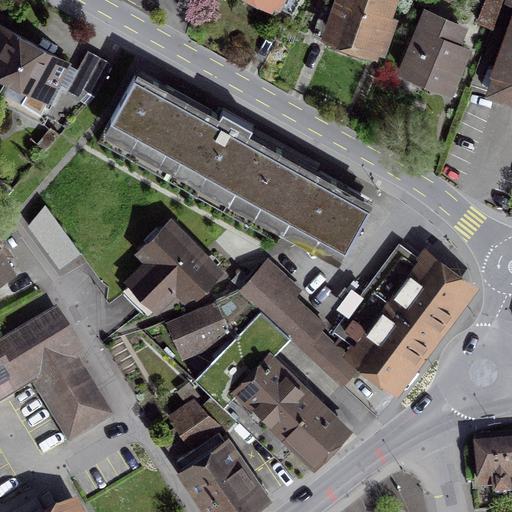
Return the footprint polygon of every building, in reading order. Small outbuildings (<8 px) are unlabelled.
[(197,0),(179,0),(178,3),(194,12),(197,0)] [(254,0),(249,9),(270,20),(278,5),(292,13),(299,0),(254,0)] [(324,4),(313,34),(370,54),(373,46),(384,51),(396,18),(384,13),(389,0),(342,0),(339,10),(324,4)] [(485,0),(477,19),(492,26),(501,0),(485,0)] [(428,11),(405,64),(450,83),(465,49),(451,43),(459,25),(428,11)] [(511,17),(494,72),(489,97),(511,99),(511,17)] [(0,73),(10,79),(31,42),(0,24),(0,73)] [(68,63),(31,42),(10,79),(11,79),(0,98),(37,119),(68,63)] [(95,94),(110,67),(86,54),(71,81),(95,94)] [(290,218),(314,175),(134,75),(110,117),(290,218)] [(67,126),(95,94),(71,81),(66,78),(46,115),(67,126)] [(303,225),(353,197),(314,175),(290,218),(303,225)] [(353,197),(303,225),(346,249),(370,206),(353,197)] [(45,204),(30,222),(62,266),(81,252),(45,204)] [(129,280),(156,307),(179,285),(189,295),(195,290),(198,293),(220,271),(169,220),(139,250),(149,260),(129,280)] [(335,330),(400,378),(467,289),(402,240),(335,330)] [(0,280),(14,272),(0,249),(0,280)] [(289,335),(341,383),(357,366),(318,331),(324,325),(261,266),(239,290),(289,335)] [(292,443),(312,462),(344,429),(268,358),(289,335),(239,290),(216,303),(225,324),(239,332),(196,377),(214,394),(237,415),(280,455),(292,443)] [(216,303),(168,322),(181,353),(229,334),(225,324),(216,303)] [(0,400),(34,380),(73,356),(78,353),(55,315),(0,348),(0,400)] [(73,356),(34,380),(70,439),(109,415),(73,356)] [(195,399),(172,414),(191,441),(218,423),(225,429),(237,415),(214,394),(202,405),(195,399)] [(217,432),(175,460),(210,511),(248,511),(264,501),(217,432)] [(511,435),(479,439),(484,488),(494,487),(495,494),(508,493),(507,487),(511,486),(511,435)]
